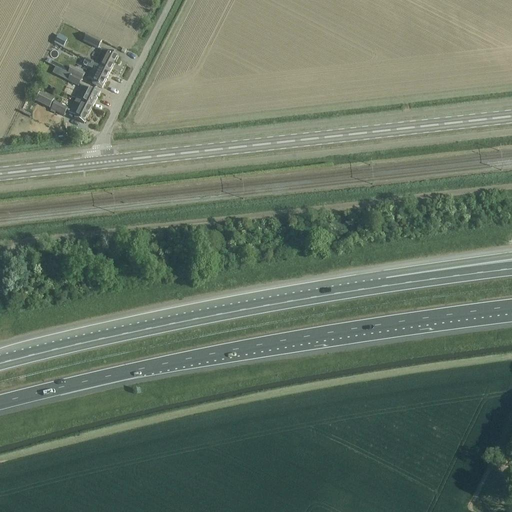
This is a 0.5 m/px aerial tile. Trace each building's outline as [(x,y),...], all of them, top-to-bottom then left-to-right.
[(83,42),(98,49),(101,42),(87,35),(83,42)] [(57,39),(54,44),(63,49),(66,44),(57,39)] [(100,52),(94,65),(110,73),(118,57),(101,49),(100,52)] [(93,81),(91,84),(102,89),(110,73),(94,65),(85,61),(83,66),(91,70),(87,78),(93,81)] [(68,74),(71,75),(81,81),(84,75),(71,69),(68,74)] [(78,87),(81,81),(71,75),(68,81),(78,87)] [(82,87),(75,100),(92,108),(100,93),(89,88),(88,90),(82,87)] [(35,102),(49,110),(54,101),(39,93),(35,102)] [(92,108),(75,100),(69,113),(75,116),(73,119),(84,124),(92,108)] [(55,103),(51,110),(50,112),(62,118),(63,116),(67,109),(55,103)]
